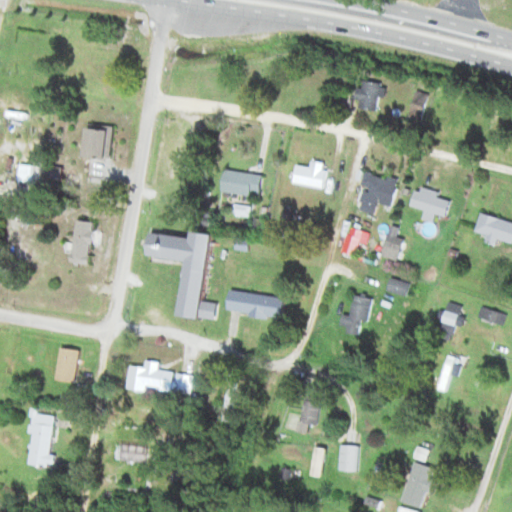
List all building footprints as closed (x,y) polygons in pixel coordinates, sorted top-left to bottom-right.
[(382,111),(388,84),(366,80),(360,107),(382,111)] [(434,96),(422,91),(412,114),(424,119),(434,96)] [(115,159),(117,126),(91,124),(89,157),(115,159)] [(327,187),(329,170),(300,166),(297,183),(327,187)] [(263,196),(266,174),(229,170),(226,192),(263,196)] [(395,207),(403,181),(372,172),(360,209),(379,214),(382,203),(395,207)] [(444,191),(421,187),(416,207),(429,209),(427,219),(438,221),(440,214),(451,216),(454,201),(442,198),(444,191)] [(491,235),(489,242),(499,245),(501,239),(511,242),(511,221),(484,212),(478,231),(491,235)] [(77,263),(95,264),(98,222),(80,220),(77,263)] [(409,239),(401,236),(404,228),(396,225),(389,247),(404,252),(409,239)] [(366,259),(374,233),(354,227),(346,252),(366,259)] [(208,302),(218,235),(197,232),(196,238),(155,232),(152,256),(192,262),(184,316),(219,321),(221,304),(208,302)] [(410,296),(413,283),(395,278),(392,291),(410,296)] [(286,321),(290,298),(235,289),(231,312),(286,321)] [(375,298),(358,295),(355,315),(347,314),(344,330),(368,335),(375,298)] [(446,322),(459,326),(463,315),(449,311),(446,322)] [(84,351),(66,347),(59,381),(78,384),(84,351)] [(455,373),(461,375),(467,359),(454,354),(440,389),(448,392),(455,373)] [(132,389),(171,393),(174,371),(161,370),(162,362),(150,361),(149,368),(135,366),(132,389)] [(177,395),(196,398),(196,403),(218,407),(220,393),(209,391),(211,379),(180,374),(177,395)] [(234,411),(240,391),(234,389),(227,409),(234,411)] [(325,402),(309,399),(304,423),(320,426),(325,402)] [(31,464),(53,468),(61,417),(39,414),(31,464)] [(117,462),(150,463),(151,445),(118,444),(117,462)] [(344,471),(361,472),(362,446),(345,445),(344,471)] [(405,502),(427,509),(440,470),(419,462),(405,502)]
